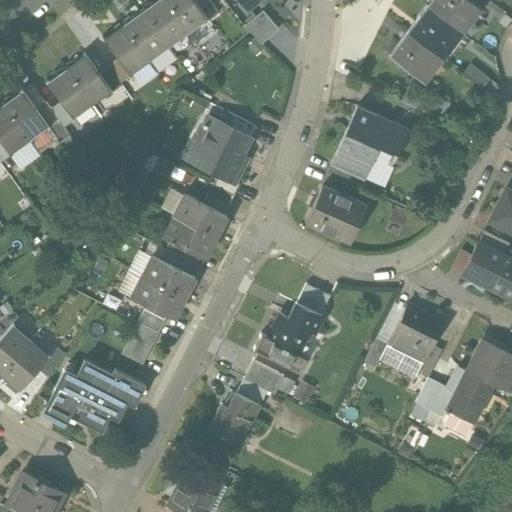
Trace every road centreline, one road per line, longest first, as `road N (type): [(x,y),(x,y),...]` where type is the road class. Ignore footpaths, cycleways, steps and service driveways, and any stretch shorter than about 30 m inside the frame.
road 1 (residential): [(511,118),(447,233),(420,256),(394,267),(323,253),(264,224)]
road 2 (residential): [(128,496),(264,224)]
road 3 (residential): [(264,224),(298,133),(323,30)]
road 4 (residential): [(128,496),(0,431)]
